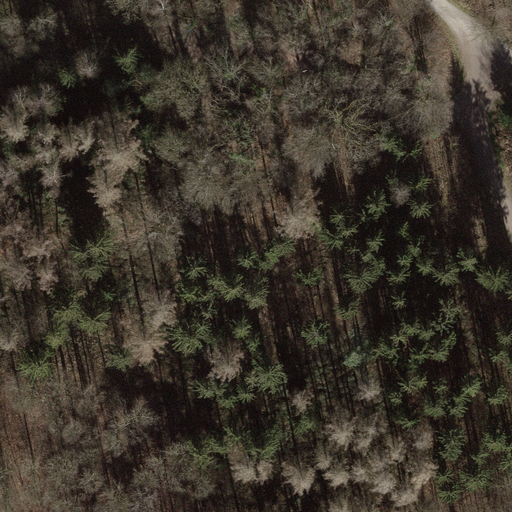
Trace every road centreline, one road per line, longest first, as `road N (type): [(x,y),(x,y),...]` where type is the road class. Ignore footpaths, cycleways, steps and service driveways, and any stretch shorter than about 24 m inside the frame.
road 1 (track): [(471,102),(405,115),(258,47),(158,31),(60,38),(0,74)]
road 2 (track): [(500,54),(471,102),(511,221)]
